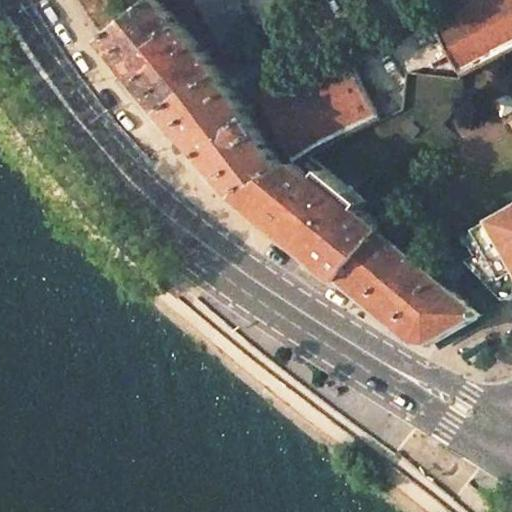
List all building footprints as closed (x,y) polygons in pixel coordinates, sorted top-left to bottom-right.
[(153,0),(117,31),(106,40),(165,112),(225,74),(217,65),(161,0),(153,0)] [(178,0),(180,3),(192,10),(197,0),(178,0)] [(511,0),(479,0),(436,22),(464,78),(511,52),(511,0)] [(380,122),(351,65),(269,107),(298,165),(309,159),(380,122)] [(225,74),(165,112),(172,119),(241,195),(271,180),(287,170),(231,83),(225,74)] [(280,197),(258,209),(345,280),(386,230),(363,211),(367,206),(309,159),(298,165),(287,170),(271,180),(280,197)] [(271,180),(241,195),(250,203),(258,209),(280,197),(271,180)] [(511,213),(475,234),(486,254),(478,259),(511,297),(511,213)] [(386,230),(345,280),(419,342),(434,344),(486,314),(490,312),(489,311),(475,286),(467,272),(455,287),(386,230)] [(489,311),(507,300),(489,277),(475,286),(489,311)]
